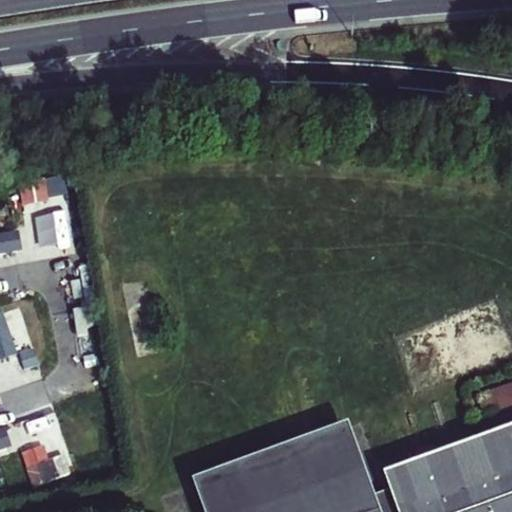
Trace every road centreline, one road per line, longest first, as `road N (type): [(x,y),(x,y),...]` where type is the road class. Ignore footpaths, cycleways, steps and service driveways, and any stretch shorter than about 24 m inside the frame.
road 1 (trunk): [(0,87),(248,70),(511,92)]
road 2 (trunk): [(0,51),(387,0)]
